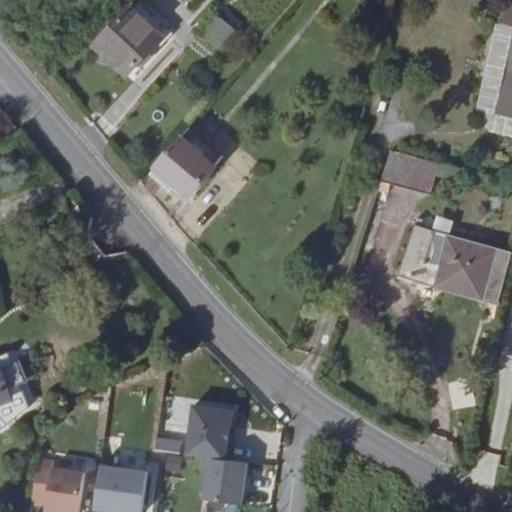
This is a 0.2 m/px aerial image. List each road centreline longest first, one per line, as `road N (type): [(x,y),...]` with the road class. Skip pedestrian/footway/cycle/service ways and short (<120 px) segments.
road 1 (unclassified): [(0,57),(234,342),(298,397)]
road 2 (unclassified): [(298,397),(496,511)]
